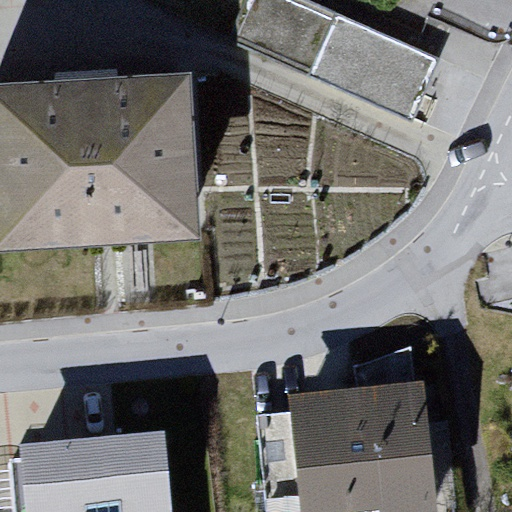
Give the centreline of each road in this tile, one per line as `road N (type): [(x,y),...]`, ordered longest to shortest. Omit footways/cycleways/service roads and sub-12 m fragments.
road 1 (residential): [(0,373),(294,340),(427,270),(489,174)]
road 2 (unknown): [(489,174),(109,17)]
